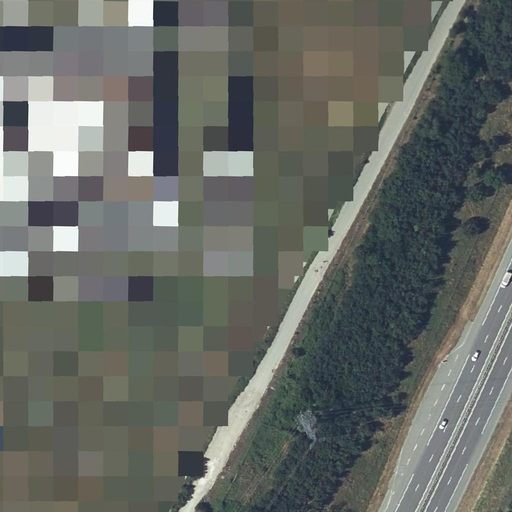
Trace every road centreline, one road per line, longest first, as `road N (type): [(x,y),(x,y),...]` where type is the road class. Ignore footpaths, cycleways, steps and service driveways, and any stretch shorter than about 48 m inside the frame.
road 1 (unclassified): [(184,511),(455,0)]
road 2 (motorway): [(511,282),(403,511)]
road 3 (motorway): [(432,511),(511,342)]
